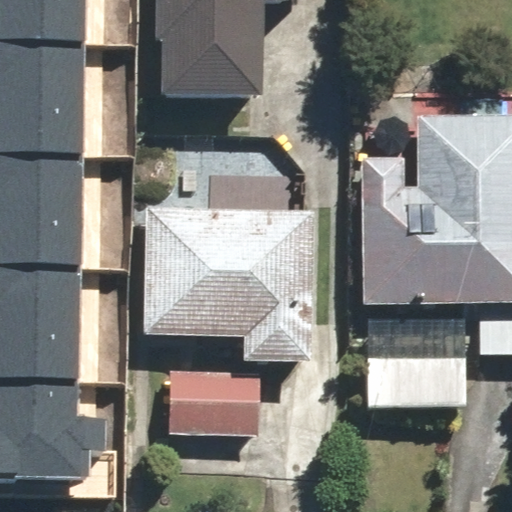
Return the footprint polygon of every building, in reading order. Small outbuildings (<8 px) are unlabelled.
[(83,0),(0,0),(0,34),(83,36),(83,0)] [(263,101),(263,4),(289,0),(157,0),(158,102),(263,101)] [(0,34),(0,145),(81,147),(83,36),(0,34)] [(368,319),(511,316),(511,127),(365,130),(368,319)] [(0,145),(0,257),(79,259),(81,147),(0,145)] [(310,218),(140,210),(133,350),(303,358),(310,218)] [(0,257),(0,379),(77,380),(79,259),(0,257)] [(241,380),(166,378),(164,443),(260,446),(261,398),(241,398),(241,380)] [(77,380),(0,379),(0,477),(87,479),(88,449),(103,449),(104,419),(76,419),(77,380)]
